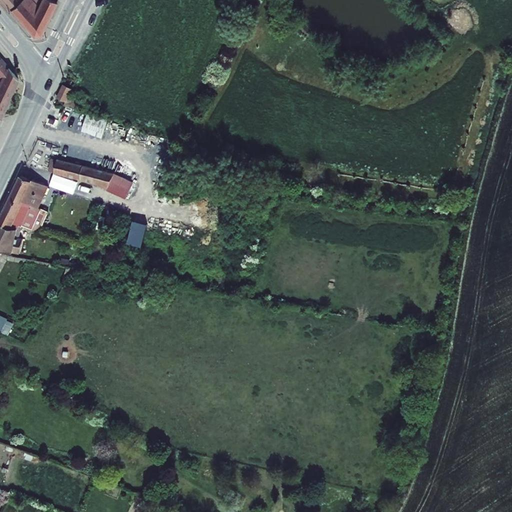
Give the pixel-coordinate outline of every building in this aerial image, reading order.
[(4,0),(14,11),(22,4),(18,0),(4,0)] [(33,4),(30,0),(18,0),(22,4),(14,11),(38,38),(44,37),(62,0),(48,0),(42,11),(33,4)] [(21,84),(3,63),(0,65),(0,117),(4,120),(21,84)] [(64,101),(71,105),(78,92),(71,89),(64,101)] [(119,175),(60,160),(56,173),(99,184),(117,192),(119,187),(114,184),(119,175)] [(114,184),(119,187),(117,192),(130,199),(137,183),(119,175),(114,184)] [(24,177),(13,200),(27,207),(28,204),(34,207),(42,211),(52,187),(24,177)] [(13,200),(7,212),(25,220),(24,223),(26,223),(33,210),(27,207),(13,200)] [(7,212),(1,223),(20,232),(22,227),(24,223),(25,220),(7,212)] [(131,242),(146,244),(149,221),(134,219),(131,242)] [(1,223),(0,226),(0,234),(21,238),(20,232),(1,223)] [(0,234),(0,250),(18,254),(18,252),(25,254),(28,240),(21,238),(0,234)] [(10,256),(0,254),(0,329),(7,333),(13,320),(0,313),(0,267),(4,260),(9,261),(10,256)] [(98,263),(97,271),(122,276),(123,267),(98,263)]
